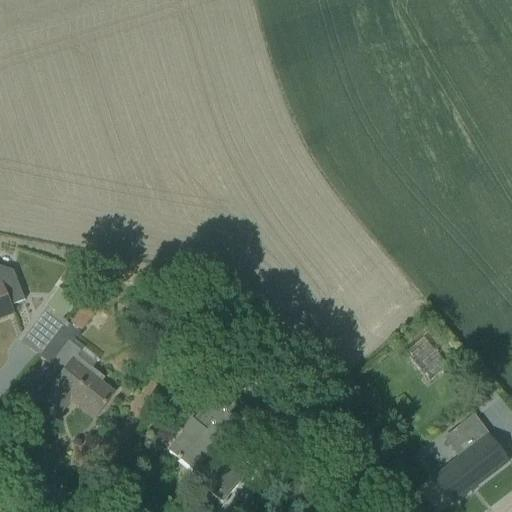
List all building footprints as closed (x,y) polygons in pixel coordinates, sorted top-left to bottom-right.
[(69,325),(42,360),(62,375),(52,387),(56,390),(46,402),(60,413),(72,398),(81,405),(79,408),(93,420),(106,404),(115,393),(102,382),(104,380),(92,371),(77,359),(84,349),(74,342),(99,308),(88,299),(69,325)] [(47,309),(21,344),(42,360),(69,325),(47,309)] [(193,334),(205,344),(223,322),(212,312),(193,334)] [(227,323),(226,322),(220,332),(232,339),(239,327),(228,320),(227,323)] [(221,336),(209,352),(213,356),(226,366),(238,350),(226,340),(221,336)] [(196,378),(197,392),(212,391),(210,377),(196,378)] [(225,387),(168,452),(169,453),(170,451),(178,458),(176,459),(179,462),(180,460),(193,471),(192,472),(193,473),(194,472),(205,481),(201,486),(222,504),(257,463),(236,444),(222,460),(211,451),(249,408),(225,387)] [(278,422),(305,444),(322,424),(295,401),(278,422)] [(433,481),(419,491),(434,511),(435,511),(449,502),(451,505),(449,506),(450,507),(509,462),(508,461),(507,462),(474,417),(445,438),(461,460),(433,481)] [(342,442),(368,465),(383,448),(357,424),(342,442)]
